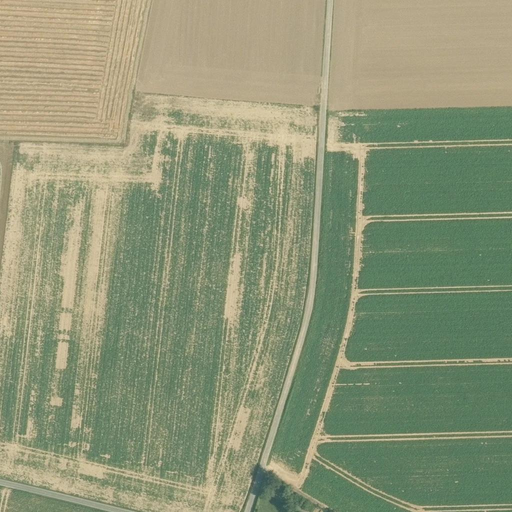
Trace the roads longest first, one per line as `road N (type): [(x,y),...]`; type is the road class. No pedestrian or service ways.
road 1 (unclassified): [(248,511),(311,305),(331,0)]
road 2 (track): [(0,482),(122,511)]
